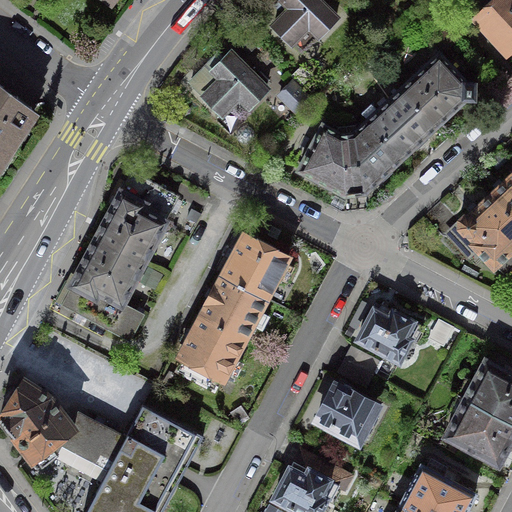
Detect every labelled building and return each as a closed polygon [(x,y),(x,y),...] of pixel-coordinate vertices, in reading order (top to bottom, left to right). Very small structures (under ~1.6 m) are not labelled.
[(290,8),(274,24),(292,43),(293,42),(302,50),(317,34),(318,35),(336,17),(319,0),(282,0),(286,4),(290,8)] [(511,0),(495,0),(476,18),(491,35),(507,52),(511,47),(511,0)] [(191,82),(222,113),(231,104),(241,114),(267,88),(231,52),(220,62),(218,60),(215,58),(191,82)] [(403,87),(437,124),(467,96),(473,96),(474,83),(467,83),(453,68),(439,53),(403,87)] [(285,88),(279,94),(295,111),(309,98),(292,81),(285,88)] [(0,158),(31,112),(32,113),(34,111),(0,84),(0,158)] [(368,120),(402,156),(420,140),(437,124),(403,87),(368,120)] [(347,133),(355,192),(360,192),(365,191),(402,156),(368,120),(354,132),(347,133)] [(350,193),(355,192),(347,133),(341,134),(323,124),(299,169),(345,194),(350,193)] [(96,237),(144,262),(166,220),(165,220),(178,195),(132,171),(122,190),(121,190),(115,201),(96,237)] [(511,173),(499,186),(492,193),(511,214),(511,173)] [(511,214),(492,193),(475,208),(470,213),(469,213),(466,213),(463,214),(461,216),(459,219),(458,222),(459,225),(459,226),(448,236),(469,258),(478,249),(494,266),(511,249),(511,214)] [(233,253),(222,273),(267,297),(278,276),(286,280),(293,267),(285,262),(289,256),(244,233),(233,253)] [(143,313),(122,302),(144,262),(96,237),(80,267),(75,277),(61,303),(129,339),(143,313)] [(201,313),(246,337),(253,323),(262,328),(269,316),(260,311),(267,297),(222,273),(212,293),(201,313)] [(384,313),(374,308),(358,338),(399,360),(410,339),(414,341),(423,325),(393,310),(387,307),(386,310),(384,313)] [(246,337),(201,313),(190,334),(179,354),(183,356),(177,368),(214,388),(220,376),(224,378),(227,372),(235,377),(242,363),(234,359),(246,337)] [(351,353),(347,359),(374,373),(380,361),(354,346),(351,353)] [(344,366),(340,372),(366,387),(374,373),(347,359),(344,366)] [(511,373),(486,359),(466,397),(511,421),(511,373)] [(125,437),(79,412),(74,420),(72,423),(61,408),(50,394),(24,377),(0,415),(0,416),(16,437),(32,458),(35,456),(42,466),(56,455),(102,480),(125,437)] [(334,385),(317,416),(357,438),(362,429),(370,433),(379,418),(370,413),(376,403),(351,389),(350,391),(349,393),(334,385)] [(511,436),(511,421),(466,397),(459,393),(450,409),(457,413),(446,435),(472,449),(498,463),(511,436)] [(102,480),(85,511),(162,511),(183,474),(203,436),(143,404),(125,437),(102,480)] [(292,463),(274,497),(302,511),(318,511),(326,497),(330,500),(338,486),(344,489),(351,474),(300,447),(297,454),(293,461),(292,463)] [(422,464),(401,503),(418,511),(464,511),(475,492),(448,478),(422,464)] [(418,511),(401,503),(395,511),(418,511)]
